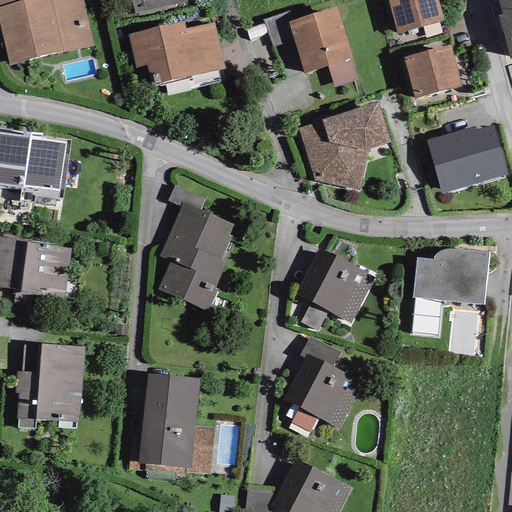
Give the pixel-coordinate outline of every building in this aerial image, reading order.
[(0,0),(0,8),(31,2),(30,0),(0,0)] [(0,8),(0,26),(9,67),(95,48),(84,0),(40,0),(31,2),(0,8)] [(190,0),(148,0),(135,1),(136,15),(191,11),(190,0)] [(437,0),(387,0),(397,37),(444,24),(437,0)] [(511,0),(494,0),(511,62),(511,61),(511,0)] [(294,24),(288,26),(293,42),(304,76),(352,61),(336,10),(294,24)] [(288,26),(294,24),(290,12),(261,21),(272,49),(293,42),(288,26)] [(183,24),(127,37),(135,72),(147,69),(151,89),(224,72),(214,25),(185,32),(183,24)] [(450,48),(403,60),(414,102),(461,89),(450,48)] [(378,107),(297,130),(314,181),(360,192),(368,153),(389,146),(378,107)] [(474,129),(427,142),(442,196),(507,178),(493,129),(476,133),(474,129)] [(76,150),(0,140),(0,191),(70,200),(76,150)] [(245,238),(185,210),(147,290),(206,318),(245,238)] [(74,253),(10,243),(2,291),(66,302),(74,253)] [(375,282),(331,254),(304,298),(348,325),(375,282)] [(499,263),(426,256),(421,304),(495,311),(499,263)] [(88,349),(20,348),(19,419),(87,419),(88,349)] [(370,382),(317,357),(296,404),(349,428),(370,382)] [(197,382),(149,377),(142,461),(190,466),(197,382)] [(345,511),(353,499),(307,473),(284,511),(345,511)]
